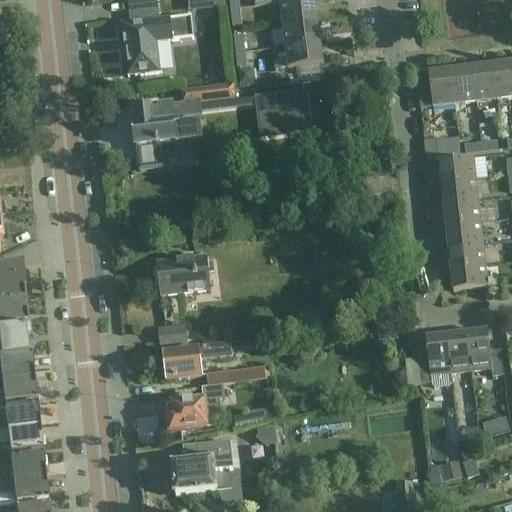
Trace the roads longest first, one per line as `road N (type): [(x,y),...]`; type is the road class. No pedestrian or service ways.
road 1 (residential): [(103,511),(47,0)]
road 2 (residential): [(511,304),(411,306),(380,0)]
